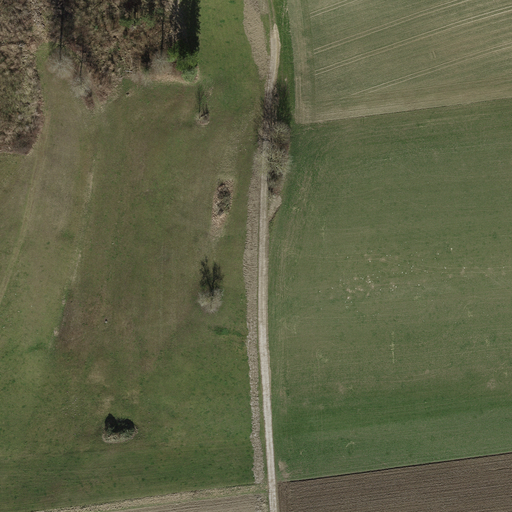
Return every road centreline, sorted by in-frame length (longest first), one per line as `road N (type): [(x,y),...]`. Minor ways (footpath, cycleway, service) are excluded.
road 1 (track): [(274,511),(267,294),(291,193),(301,73),(287,0)]
road 2 (track): [(0,305),(46,115),(42,72)]
